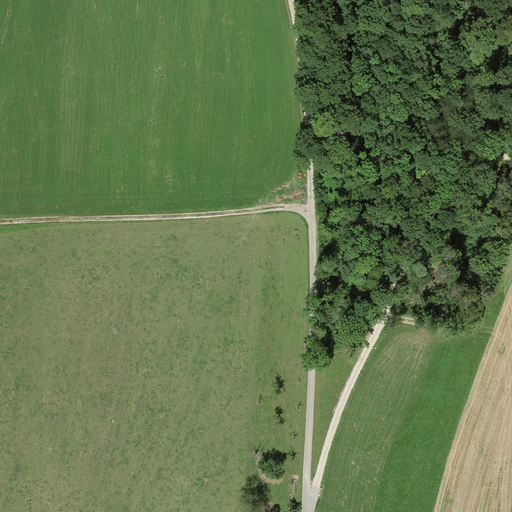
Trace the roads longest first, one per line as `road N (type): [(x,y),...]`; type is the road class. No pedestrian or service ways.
road 1 (track): [(304,503),(315,289),(304,87),(290,0)]
road 2 (track): [(304,503),(351,378),(465,152),(511,158)]
road 3 (track): [(311,214),(280,207),(0,221)]
